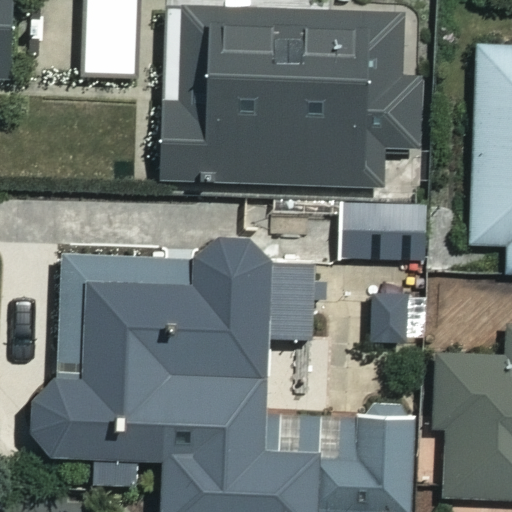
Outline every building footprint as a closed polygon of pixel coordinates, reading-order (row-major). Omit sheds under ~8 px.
[(125,0),(77,0),(81,75),(129,74),(125,0)] [(393,16),(170,8),(166,99),(153,98),(150,179),(406,188),(411,78),(391,78),(393,16)] [(511,49),(471,49),(468,241),(503,242),(502,272),(511,271),(511,49)] [(419,205),(351,206),(352,259),(420,258),(419,205)] [(51,384),(25,383),(24,456),(153,457),(152,511),(404,511),(406,420),(252,418),(253,337),(307,338),(308,258),(257,257),(242,240),(225,234),(203,239),(187,257),(53,255),(51,384)] [(511,330),(507,330),(507,351),(429,350),(427,424),(439,424),(438,496),(511,496),(511,330)]
